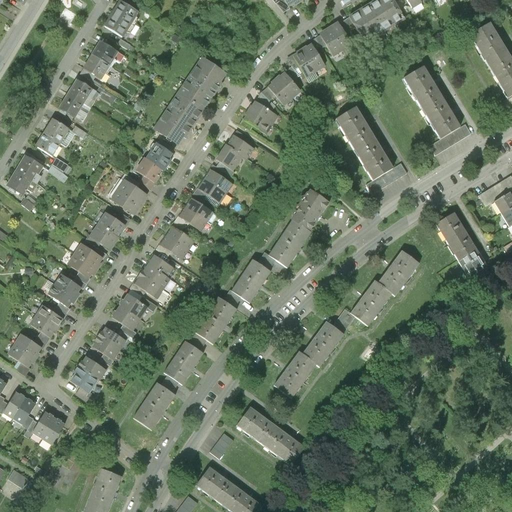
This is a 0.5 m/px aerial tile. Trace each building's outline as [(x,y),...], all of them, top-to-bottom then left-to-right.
[(289,10),(288,8),(283,0),(282,0),(275,4),(283,14),(289,10)] [(299,4),(296,0),(283,0),(288,8),(293,6),(294,7),(299,4)] [(374,0),(367,4),(385,32),(405,20),(400,12),(393,1),(392,0),(374,0)] [(398,0),(395,0),(393,1),(400,12),(405,10),(398,0)] [(405,0),(411,10),(422,4),(419,0),(405,0)] [(118,1),(110,14),(133,28),(137,22),(134,18),(138,13),(118,1)] [(385,32),(367,4),(348,17),(349,18),(355,29),(365,45),(385,32)] [(130,34),(133,28),(110,14),(102,26),(122,38),(126,32),(130,34)] [(355,29),(349,18),(344,21),(351,31),(355,29)] [(344,21),(338,25),(345,35),(351,31),(344,21)] [(338,25),(337,22),(327,28),(342,52),(352,46),(345,35),(338,25)] [(501,42),(490,24),(469,37),(489,70),(510,57),(501,42)] [(333,58),(342,52),(327,28),(318,34),(319,36),(325,47),(333,58)] [(175,36),(171,41),(176,45),(180,40),(175,36)] [(319,36),(315,39),(321,49),(325,47),(319,36)] [(310,42),(311,44),(316,52),(321,49),(315,39),(310,42)] [(129,46),(120,40),(117,45),(127,50),(128,49),(129,46)] [(116,53),(98,42),(89,57),(110,70),(116,61),(113,59),(116,53)] [(302,50),(316,73),(325,68),(316,52),(311,44),(302,50)] [(316,73),(302,50),(291,56),(299,68),(305,79),(314,74),(316,73)] [(299,68),(291,56),(286,60),(291,68),(293,71),(299,68)] [(107,75),(110,70),(89,57),(82,69),(100,80),(104,74),(107,75)] [(511,59),(510,57),(489,70),(507,100),(511,96),(511,59)] [(200,58),(176,94),(203,112),(222,85),(220,84),(226,75),(200,58)] [(291,68),(283,73),(292,83),(297,79),(293,71),(291,68)] [(423,68),(403,80),(421,110),(441,97),(432,82),(423,68)] [(292,83),(283,73),(275,80),(291,100),(300,93),(292,83)] [(314,74),(305,79),(309,84),(317,79),(314,74)] [(283,107),(291,100),(275,80),(266,87),(267,89),(274,97),(283,107)] [(99,96),(75,81),(66,95),(91,110),(99,96)] [(274,97),(267,89),(261,94),(268,102),(274,97)] [(115,99),(104,92),(100,98),(111,105),(115,99)] [(185,140),(203,112),(176,94),(151,131),(177,148),(183,139),(185,140)] [(261,94),(255,103),(264,109),(268,102),(261,94)] [(82,124),(91,110),(66,95),(57,110),(82,124)] [(511,96),(507,100),(498,105),(504,115),(511,110),(511,96)] [(441,97),(421,110),(440,141),(460,128),(451,113),(441,97)] [(255,103),(254,102),(248,112),(272,127),(278,118),(264,109),(255,103)] [(356,109),(335,121),(353,151),(374,139),(365,124),(356,109)] [(266,136),(272,127),(248,112),(242,121),(252,128),(266,136)] [(72,133),(50,119),(42,134),(60,145),(67,149),(75,135),(72,133)] [(252,128),(242,121),(239,126),(249,132),(252,128)] [(460,128),(440,141),(429,147),(435,156),(470,135),(465,125),(460,128)] [(75,128),(72,133),(75,135),(83,139),(86,134),(75,128)] [(233,137),(243,143),(246,138),(236,132),(233,137)] [(51,159),(60,145),(42,134),(33,148),(51,159)] [(233,137),(225,147),(243,158),(247,161),(254,150),(243,143),(233,137)] [(374,139),(353,151),(372,182),(393,169),(383,154),(374,139)] [(159,141),(157,145),(167,152),(169,148),(159,141)] [(157,145),(155,144),(144,160),(161,172),(163,173),(171,162),(169,160),(172,155),(167,152),(157,145)] [(224,146),(215,160),(219,163),(232,173),(243,158),(225,147),(224,146)] [(292,152),(284,147),(281,151),(289,156),(292,152)] [(42,168),(23,157),(14,172),(37,185),(41,178),(38,176),(42,168)] [(56,159),(51,167),(62,174),(63,172),(66,167),(67,166),(56,159)] [(161,172),(144,160),(143,159),(134,172),(142,177),(155,186),(160,178),(158,176),(161,172)] [(232,173),(219,163),(216,168),(223,173),(231,178),(234,174),(232,173)] [(393,169),(372,182),(365,186),(372,196),(407,175),(400,165),(393,169)] [(213,166),(209,171),(220,178),(223,173),(216,168),(213,166)] [(51,167),(47,173),(63,184),(67,179),(62,174),(51,167)] [(71,170),(66,167),(63,172),(68,176),(71,170)] [(203,180),(226,196),(232,186),(220,178),(209,171),(203,180)] [(31,194),(37,185),(14,172),(6,186),(23,196),(26,191),(31,194)] [(122,181),(135,190),(139,185),(124,175),(120,180),(122,181)] [(485,209),(494,204),(510,194),(511,193),(511,177),(511,176),(477,197),(485,209)] [(155,186),(142,177),(138,184),(150,192),(155,186)] [(220,205),(226,196),(203,180),(197,190),(207,197),(220,205)] [(122,181),(109,201),(133,218),(147,197),(135,190),(122,181)] [(207,197),(197,190),(193,194),(204,202),(207,197)] [(289,221),(291,222),(309,234),(329,204),(309,191),(307,194),(305,194),(303,197),(299,198),(300,203),(297,207),(293,207),(294,212),(291,216),(292,217),(289,221)] [(201,206),(204,202),(193,194),(190,200),(201,206)] [(494,204),(501,216),(511,209),(511,197),(510,194),(494,204)] [(28,197),(25,200),(33,206),(35,202),(28,197)] [(25,200),(24,199),(20,204),(30,212),(34,207),(33,206),(25,200)] [(184,209),(206,223),(212,214),(201,206),(190,200),(184,209)] [(206,223),(184,209),(178,218),(188,225),(200,233),(206,223)] [(511,226),(511,209),(501,216),(509,228),(511,227),(511,226)] [(114,221),(104,214),(96,226),(117,240),(125,228),(114,221)] [(119,214),(114,221),(125,228),(130,221),(119,214)] [(217,217),(212,214),(206,223),(211,227),(217,217)] [(475,249),(454,214),(435,225),(456,260),(475,249)] [(188,225),(178,218),(175,223),(185,229),(188,225)] [(309,234),(291,222),(267,257),(274,262),(287,271),(300,252),(311,236),(309,234)] [(181,235),(185,229),(175,223),(171,228),(181,235)] [(242,228),(234,223),(230,229),(237,234),(242,228)] [(117,240),(96,226),(88,238),(99,245),(110,252),(117,240)] [(181,235),(171,228),(165,237),(188,253),(194,243),(181,235)] [(181,262),(188,253),(165,237),(159,247),(170,254),(181,262)] [(99,245),(88,238),(85,242),(95,248),(96,249),(99,245)] [(92,253),(79,245),(72,255),(97,272),(101,266),(99,264),(102,260),(92,253)] [(170,254),(159,247),(156,251),(165,257),(167,259),(170,254)] [(95,248),(92,253),(102,260),(105,255),(96,249),(95,248)] [(475,249),(456,260),(467,279),(486,267),(475,249)] [(156,251),(153,256),(162,262),(165,257),(156,251)] [(420,266),(401,252),(377,285),(392,296),(396,299),(420,266)] [(93,278),(97,272),(72,255),(65,266),(78,274),(88,281),(91,277),(93,278)] [(274,262),(267,257),(263,255),(257,264),(268,272),(274,262)] [(153,256),(146,266),(167,279),(174,269),(162,262),(153,256)] [(257,264),(252,261),(231,292),(240,298),(250,305),(260,289),(271,274),(268,272),(257,264)] [(167,279),(146,266),(132,286),(144,294),(156,302),(162,294),(170,281),(167,279)] [(88,281),(78,274),(72,283),(81,289),(82,290),(88,281)] [(72,283),(60,276),(53,286),(76,301),(79,296),(77,295),(81,289),(72,283)] [(374,283),(351,315),(355,318),(368,328),(392,296),(377,285),(374,283)] [(72,307),(76,301),(53,286),(46,297),(58,305),(67,311),(70,305),(72,307)] [(144,294),(132,286),(130,290),(141,298),(144,294)] [(141,298),(130,290),(126,296),(138,303),(141,298)] [(240,298),(231,292),(229,291),(222,302),(233,309),(240,298)] [(162,294),(156,302),(162,306),(168,297),(162,294)] [(138,303),(126,296),(119,307),(140,321),(147,310),(138,303)] [(222,302),(217,299),(193,334),(195,335),(206,343),(212,347),(236,312),(233,309),(222,302)] [(67,311),(58,305),(56,309),(66,316),(69,312),(67,311)] [(50,313),(40,307),(35,316),(57,331),(60,327),(58,326),(61,320),(50,313)] [(63,321),(66,316),(56,309),(53,307),(50,313),(61,320),(63,321)] [(140,321),(119,307),(111,319),(122,327),(132,333),(140,321)] [(355,318),(351,315),(344,310),(331,327),(342,335),(355,318)] [(54,336),(57,331),(35,316),(28,327),(40,334),(49,340),(52,335),(54,336)] [(331,327),(326,324),(301,357),(315,367),(319,370),(344,338),(342,335),(331,327)] [(132,333),(122,327),(119,331),(129,338),(132,339),(135,335),(132,333)] [(116,336),(105,329),(98,339),(119,353),(126,343),(116,336)] [(129,338),(119,331),(116,336),(126,343),(129,338)] [(49,340),(40,334),(33,344),(41,349),(43,351),(49,340)] [(206,343),(195,335),(188,345),(199,353),(206,343)] [(33,344),(19,336),(13,346),(36,361),(39,356),(37,354),(41,349),(33,344)] [(112,363),(119,353),(98,339),(91,349),(102,357),(112,363)] [(185,343),(162,375),(166,378),(178,386),(181,388),(193,371),(203,355),(199,353),(188,345),(185,343)] [(33,366),(36,361),(13,346),(6,356),(20,365),(28,369),(31,364),(33,366)] [(298,354),(272,389),(289,401),(315,367),(301,357),(298,354)] [(110,368),(112,363),(102,357),(99,361),(110,368)] [(96,366),(85,359),(78,369),(98,382),(99,383),(106,373),(96,366)] [(99,361),(96,366),(106,373),(110,368),(99,361)] [(28,369),(20,365),(15,372),(25,378),(29,371),(28,369)] [(98,382),(78,369),(68,384),(78,390),(87,396),(88,397),(98,382)] [(178,386),(166,378),(160,387),(172,394),(178,386)] [(160,387),(157,384),(132,420),(150,432),(163,414),(175,397),(172,394),(160,387)] [(87,396),(78,390),(74,396),(85,404),(88,400),(86,398),(87,396)] [(24,400),(14,394),(7,405),(1,415),(11,421),(24,400)] [(24,400),(11,421),(21,427),(27,417),(34,406),(24,400)] [(249,410),(235,429),(264,449),(277,431),(263,421),(249,410)] [(54,420),(43,414),(30,436),(41,442),(54,420)] [(33,420),(27,417),(21,427),(27,430),(33,420)] [(54,420),(41,442),(51,448),(64,426),(54,420)] [(277,431),(264,449),(290,469),(304,450),(290,440),(277,431)] [(222,432),(207,453),(217,461),(233,440),(222,432)] [(210,469),(196,487),(222,507),(236,488),(222,478),(210,469)] [(115,495),(121,479),(100,470),(87,504),(108,511),(115,495)] [(28,481),(13,471),(7,481),(22,491),(28,481)] [(236,488),(222,507),(229,511),(258,511),(262,508),(247,497),(236,488)] [(187,495),(174,511),(190,511),(198,503),(187,495)]
